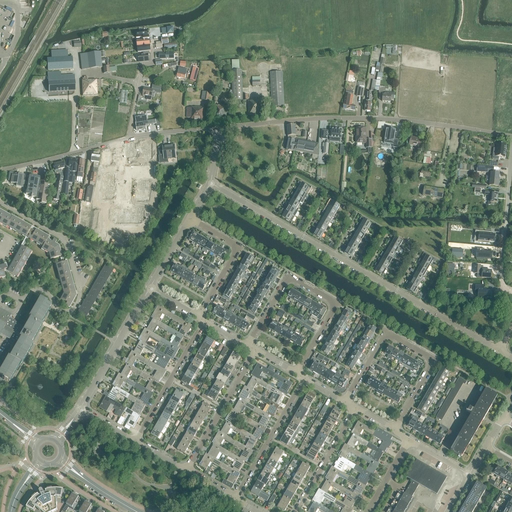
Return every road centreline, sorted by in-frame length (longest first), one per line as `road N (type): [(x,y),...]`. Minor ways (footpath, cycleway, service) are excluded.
road 1 (residential): [(499,350),(208,185)]
road 2 (residential): [(511,136),(343,116),(219,128)]
road 3 (residential): [(20,301),(37,288),(65,312),(78,288),(64,240),(0,202)]
road 4 (residential): [(511,291),(502,284),(511,146)]
road 5 (unclassified): [(139,83),(77,75),(73,153)]
road 6 (residential): [(79,408),(150,288)]
road 7 (residential): [(135,440),(205,320)]
road 8 (residential): [(236,497),(303,377)]
road 9 (residential): [(187,469),(252,348)]
road 10 (residential): [(394,430),(433,359),(385,332)]
road 11 (residential): [(296,373),(334,302),(286,276)]
road 12 (residential): [(198,316),(237,246),(190,220)]
road 13 (residential): [(295,511),(352,406)]
road 14 (unknown): [(130,139),(123,222),(112,239),(97,235)]
